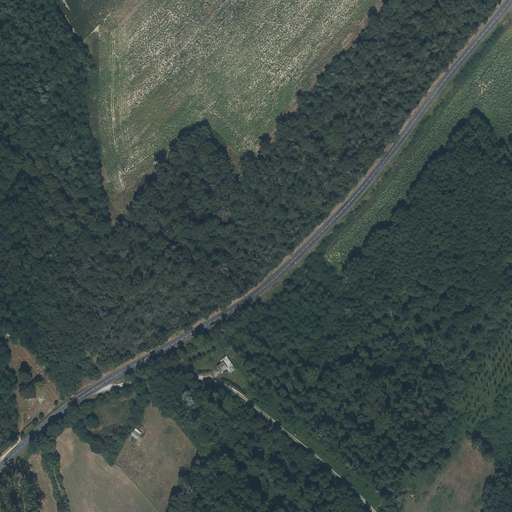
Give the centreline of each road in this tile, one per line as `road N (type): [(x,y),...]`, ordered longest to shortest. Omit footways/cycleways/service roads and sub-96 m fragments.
road 1 (secondary): [(509,0),(361,189),(277,275),(64,408),(0,468)]
road 2 (track): [(98,385),(165,371),(221,382),(371,511)]
